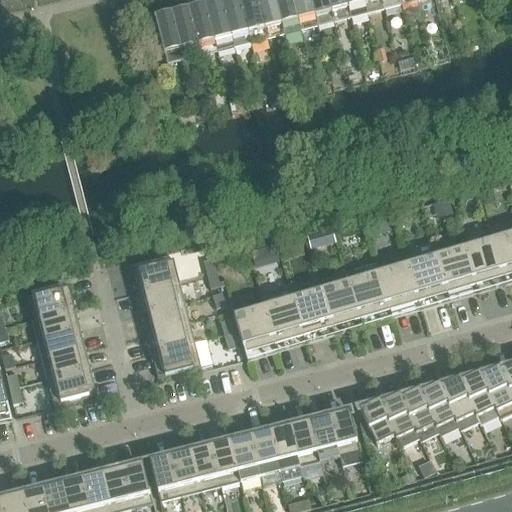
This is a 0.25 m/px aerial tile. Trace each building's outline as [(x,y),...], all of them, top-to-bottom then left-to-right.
[(257,0),(242,0),(240,1),(251,47),(268,42),(257,0)] [(275,0),(257,0),(268,42),(285,38),(275,0)] [(292,0),(275,0),(285,38),(301,34),(292,0)] [(310,0),(292,0),(301,34),(318,30),(310,0)] [(328,0),(310,0),(318,30),(335,26),(328,0)] [(346,0),(328,0),(335,26),(351,21),(346,0)] [(346,0),(351,21),(368,17),(363,0),(346,0)] [(363,0),(368,17),(385,13),(381,0),(363,0)] [(381,0),(385,13),(401,9),(399,0),(381,0)] [(417,0),(399,0),(401,9),(418,5),(417,0)] [(240,1),(223,5),(235,51),(251,47),(240,1)] [(223,5),(206,9),(218,55),(235,51),(223,5)] [(206,9),(190,13),(201,59),(218,55),(206,9)] [(190,13),(173,18),(184,63),(201,59),(190,13)] [(155,18),(144,21),(149,41),(160,38),(167,68),(184,63),(173,18),(156,22),(155,18)] [(384,51),(377,53),(380,66),(387,64),(384,51)] [(492,193),(480,197),(484,209),(491,206),(494,201),(492,193)] [(448,203),(433,207),(437,221),(452,216),(448,203)] [(323,234),(307,239),(311,253),(327,248),(323,234)] [(511,238),(494,244),(507,289),(511,288),(511,238)] [(494,244),(465,252),(479,298),(507,289),(494,244)] [(301,246),(290,249),(293,261),(304,258),(301,246)] [(465,252),(436,261),(450,306),(479,298),(465,252)] [(263,253),(252,256),(256,270),(267,267),(263,253)] [(436,261),(408,269),(421,315),(450,306),(436,261)] [(174,263),(131,274),(137,298),(180,287),(174,263)] [(214,263),(204,265),(208,280),(217,278),(214,263)] [(408,269),(379,278),(392,323),(421,315),(408,269)] [(217,278),(208,280),(211,294),(221,291),(217,278)] [(379,278),(350,286),(364,332),(392,323),(379,278)] [(350,286),(321,295),(335,340),(364,332),(350,286)] [(180,287),(137,298),(142,318),(185,307),(180,287)] [(69,289),(26,300),(32,325),(76,314),(69,289)] [(321,295),(293,303),(306,349),(335,340),(321,295)] [(226,311),(223,298),(222,297),(213,300),(217,313),(226,311)] [(293,303),(264,312),(277,357),(306,349),(293,303)] [(185,307),(142,318),(147,338),(190,327),(185,307)] [(264,312),(234,320),(246,358),(248,366),(277,357),(264,312)] [(76,314),(32,325),(37,345),(81,334),(76,314)] [(230,323),(220,326),(224,339),(234,337),(230,323)] [(190,327),(147,338),(152,358),(195,347),(190,327)] [(6,332),(0,333),(0,347),(9,345),(6,332)] [(81,334),(37,345),(42,364),(86,353),(81,334)] [(234,337),(224,339),(229,354),(238,351),(234,337)] [(195,347),(152,358),(158,382),(201,372),(195,347)] [(86,353),(42,364),(47,384),(91,373),(86,353)] [(12,358),(2,360),(5,374),(15,371),(12,358)] [(511,398),(511,370),(509,372),(502,376),(501,376),(511,398)] [(0,420),(10,418),(2,379),(0,371),(0,420)] [(482,381),(481,382),(500,421),(499,422),(501,425),(511,419),(511,398),(501,376),(502,376),(500,372),(489,378),(482,381)] [(91,373),(47,384),(54,409),(97,398),(91,373)] [(17,378),(7,380),(10,394),(20,391),(17,378)] [(462,387),(461,387),(480,427),(479,427),(481,430),(499,422),(500,421),(481,382),(482,381),(480,378),(469,383),(462,387)] [(460,384),(449,389),(442,392),(441,393),(460,432),(459,433),(461,436),(479,427),(480,427),(461,387),(462,387),(460,384)] [(421,398),(440,438),(439,438),(441,441),(459,433),(460,432),(441,393),(442,392),(440,389),(429,394),(422,398),(421,398)] [(20,391),(10,394),(13,409),(23,407),(20,391)] [(439,438),(440,438),(421,398),(422,398),(420,395),(409,400),(402,404),(401,404),(420,443),(419,444),(421,447),(439,438)] [(400,400),(389,405),(389,406),(382,409),(381,409),(396,440),(395,440),(396,443),(397,443),(401,452),(419,444),(420,443),(401,404),(402,404),(400,400)] [(369,411),(360,415),(376,449),(395,440),(396,440),(381,409),(382,409),(380,406),(369,411)] [(350,419),(351,419),(350,416),(330,421),(340,461),(342,471),(363,466),(351,421),(350,419)] [(330,421),(310,426),(320,466),(340,461),(330,421)] [(310,426),(290,431),(300,471),(320,466),(310,426)] [(290,431),(270,436),(281,476),(280,476),(283,486),(303,481),(300,471),(290,431)] [(270,436),(251,441),(261,481),(280,476),(281,476),(270,436)] [(251,441),(231,446),(241,486),(261,481),(251,441)] [(231,446),(211,451),(221,491),(241,486),(231,446)] [(211,451),(191,456),(201,496),(221,491),(211,451)] [(191,456),(172,461),(182,501),(201,496),(191,456)] [(152,469),(152,471),(161,506),(182,501),(172,461),(151,467),(151,469),(152,469)] [(511,464),(494,470),(497,479),(511,474),(511,464)] [(143,471),(144,471),(143,468),(123,474),(132,511),(138,511),(153,508),(144,473),(143,471)] [(431,469),(421,473),(424,479),(433,475),(431,469)] [(494,470),(474,475),(476,485),(497,479),(494,470)] [(132,511),(123,474),(103,479),(111,511),(132,511)] [(474,475),(453,481),(455,491),(476,485),(474,475)] [(412,476),(401,480),(405,488),(415,483),(412,476)] [(111,511),(103,479),(83,484),(90,511),(111,511)] [(453,481),(432,487),(435,496),(455,491),(453,481)] [(90,511),(83,484),(63,489),(69,511),(90,511)] [(432,487),(411,493),(414,502),(435,496),(432,487)] [(69,511),(63,489),(43,494),(48,511),(69,511)] [(411,493),(390,499),(393,508),(414,502),(411,493)] [(48,511),(43,494),(24,499),(27,511),(48,511)] [(27,511),(24,499),(4,504),(5,511),(27,511)] [(377,511),(375,503),(354,508),(354,511),(377,511)]
